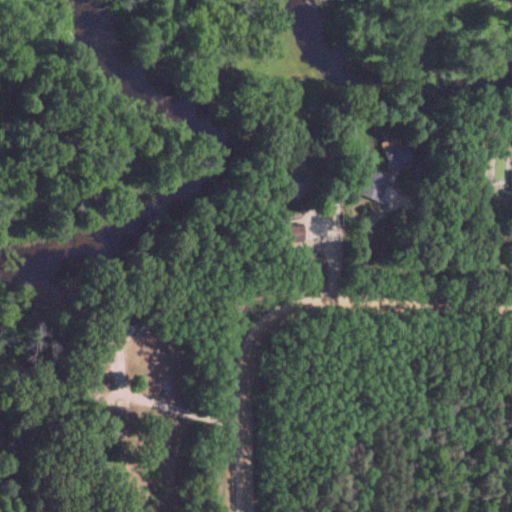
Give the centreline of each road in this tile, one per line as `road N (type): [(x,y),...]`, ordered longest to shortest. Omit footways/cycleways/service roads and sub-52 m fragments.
road 1 (residential): [(252,333),(309,306),(511,309)]
road 2 (residential): [(240,511),(239,389),(252,333)]
